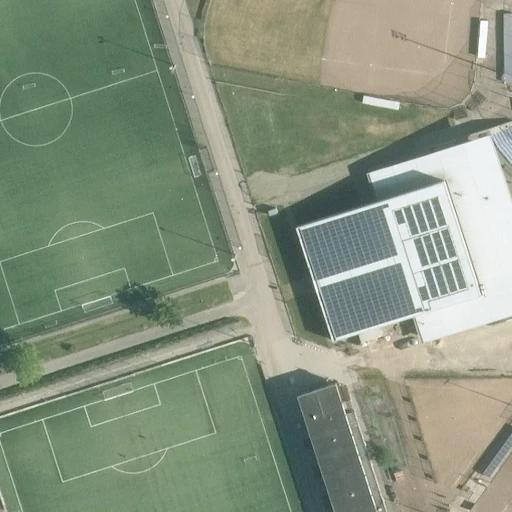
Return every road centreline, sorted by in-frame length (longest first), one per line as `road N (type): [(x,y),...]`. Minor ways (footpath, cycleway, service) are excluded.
road 1 (unknown): [(239,195),(448,130),(475,102),(489,34)]
road 2 (unknown): [(273,364),(511,345)]
